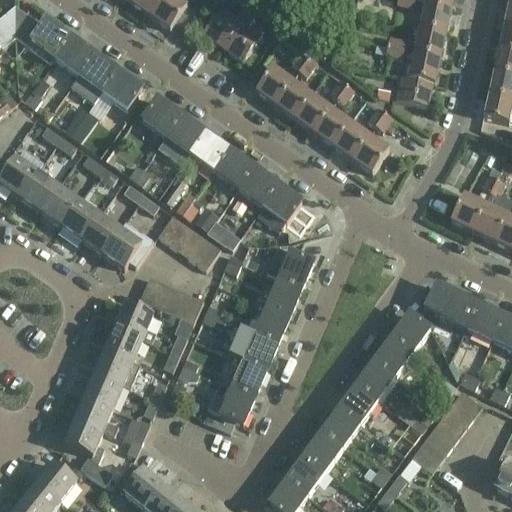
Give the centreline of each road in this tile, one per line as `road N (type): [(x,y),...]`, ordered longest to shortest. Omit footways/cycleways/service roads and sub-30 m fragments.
road 1 (residential): [(357,214),(64,0)]
road 2 (residential): [(431,256),(321,408),(253,460)]
road 3 (residential): [(253,460),(357,214)]
road 4 (residential): [(484,0),(455,131),(397,237)]
road 5 (residential): [(0,257),(8,247),(77,303),(47,379)]
